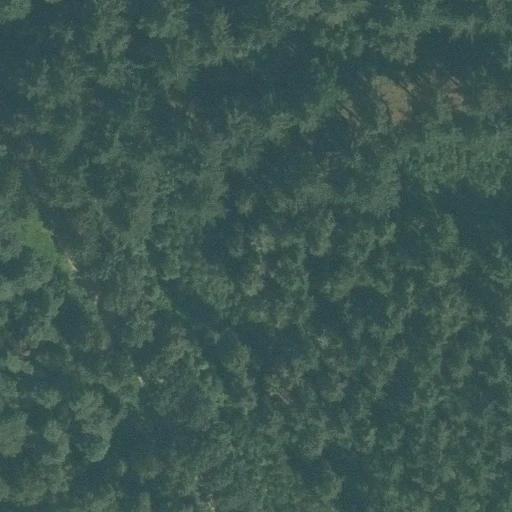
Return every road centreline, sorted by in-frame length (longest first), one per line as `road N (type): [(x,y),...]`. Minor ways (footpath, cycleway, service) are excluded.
road 1 (track): [(215,511),(53,224)]
road 2 (track): [(0,451),(173,409)]
